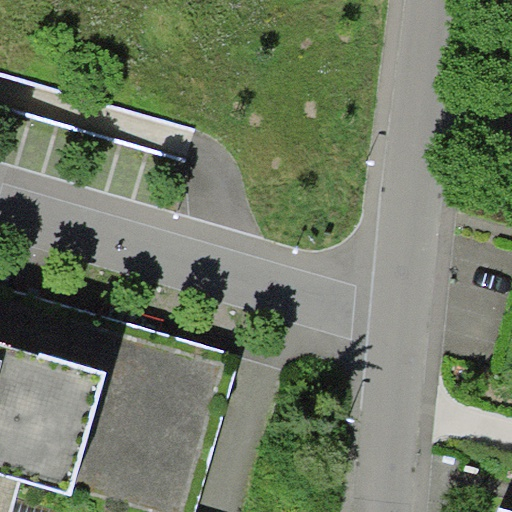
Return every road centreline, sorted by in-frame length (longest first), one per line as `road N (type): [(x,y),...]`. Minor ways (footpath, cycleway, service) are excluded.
road 1 (residential): [(398,315),(0,200)]
road 2 (residential): [(436,0),(398,315)]
road 3 (residential): [(398,315),(379,511)]
